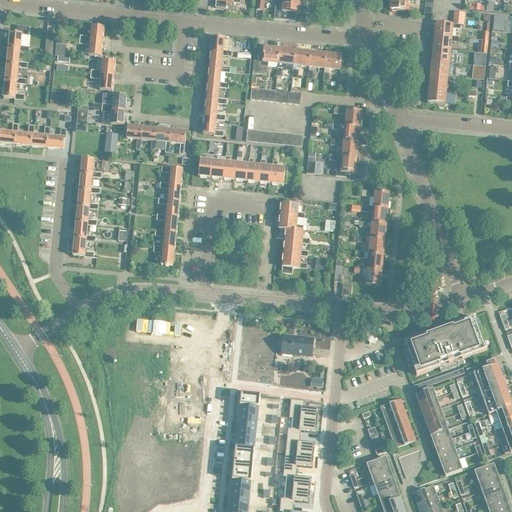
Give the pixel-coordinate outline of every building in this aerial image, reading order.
[(216,0),(215,8),(226,9),(226,2),(233,3),(240,3),(240,0),(216,0)] [(282,0),(282,8),(275,7),(273,20),(294,22),(295,13),(299,13),(300,5),(301,5),(301,0),(300,0),(282,0)] [(390,0),(389,10),(391,10),(391,11),(396,12),(396,10),(406,11),(407,2),(415,2),(414,0),(390,0)] [(432,14),(433,4),(429,4),(428,0),(424,0),(423,14),(432,14)] [(463,25),(464,13),(454,12),(453,24),(463,25)] [(451,38),(451,37),(452,28),(459,29),(460,25),(452,24),(452,25),(435,23),(433,36),(451,38)] [(19,50),(19,52),(28,53),(28,52),(32,53),(32,48),(20,46),(21,36),(29,37),(30,27),(18,26),(17,34),(14,33),(14,34),(10,33),(8,49),(19,50)] [(102,43),(103,28),(91,27),(89,37),(79,36),(79,40),(102,43)] [(51,55),(53,37),(46,36),(44,54),(51,55)] [(450,52),(450,51),(451,42),(458,43),(458,38),(451,37),(451,38),(433,36),(432,50),(450,52)] [(222,55),(222,56),(231,57),(231,51),(222,50),(223,38),(220,38),(220,37),(218,37),(218,38),(212,37),(210,54),(222,55)] [(102,43),(79,40),(79,44),(89,45),(88,56),(100,57),(102,43)] [(262,62),(253,61),(251,74),(266,75),(267,63),(278,64),(279,50),(268,48),(269,46),(264,45),(262,62)] [(279,47),(279,50),(278,64),(276,77),(277,77),(276,80),(281,81),(282,77),(283,64),(293,65),(294,51),(284,50),(284,48),(279,47)] [(8,49),(6,65),(18,67),(17,68),(26,69),(27,63),(18,62),(19,52),(19,50),(8,49)] [(295,49),(294,51),(293,65),(308,67),(310,53),(299,52),(300,49),(295,49)] [(310,50),(310,53),(308,67),(324,68),(325,54),(315,53),(315,51),(310,50)] [(450,52),(432,50),(431,63),(448,65),(449,64),(455,65),(457,51),(450,51),(450,52)] [(326,52),(325,54),(324,68),(322,81),(328,82),(329,69),(340,70),(341,56),(330,55),(330,52),(326,52)] [(220,71),(220,72),(229,73),(229,72),(233,73),(234,69),(229,68),(221,67),(222,56),(222,55),(210,54),(209,70),(220,71)] [(486,55),(476,54),(475,66),(485,67),(486,55)] [(90,70),(90,74),(113,77),(114,62),(102,61),(101,71),(90,70)] [(448,65),(431,63),(429,76),(447,78),(447,77),(448,68),(455,69),(455,65),(449,64),(448,65)] [(16,83),(16,84),(25,85),(25,79),(16,78),(17,68),(18,67),(6,65),(5,82),(16,83)] [(475,66),(473,79),(483,80),(485,67),(475,66)] [(209,70),(207,86),(219,87),(219,88),(227,89),(228,83),(219,82),(220,72),(220,71),(209,70)] [(113,77),(90,74),(89,78),(100,79),(99,90),(111,91),(113,77)] [(447,78),(429,76),(428,89),(446,91),(446,90),(447,81),(454,82),(454,77),(447,77),(447,78)] [(16,83),(5,82),(3,98),(13,99),(13,100),(23,101),(24,95),(15,94),(16,84),(16,83)] [(219,87),(207,86),(205,102),(217,103),(217,104),(226,105),(226,100),(217,99),(219,88),(219,87)] [(256,101),(257,90),(250,89),(249,100),(256,101)] [(446,91),(428,89),(427,103),(454,105),(455,95),(453,95),(453,91),(446,90),(446,91)] [(55,92),(54,103),(65,104),(66,94),(55,92)] [(101,104),(101,108),(124,111),(125,96),(113,95),(112,106),(101,104)] [(215,119),(215,120),(224,121),(225,115),(216,115),(217,104),(217,103),(205,102),(204,118),(215,119)] [(124,111),(101,108),(101,112),(111,114),(110,124),(122,126),(124,111)] [(86,122),(88,110),(78,109),(76,121),(86,122)] [(359,128),(359,127),(360,117),(363,117),(363,112),(347,110),(345,126),(359,128)] [(214,130),(215,120),(215,119),(204,118),(202,134),(213,135),(213,136),(223,137),(223,131),(214,130)] [(16,134),(17,134),(18,125),(12,124),(11,133),(0,132),(0,143),(14,145),(16,134)] [(31,147),(46,148),(47,137),(48,137),(49,128),(48,128),(49,124),(44,124),(43,137),(33,136),(32,135),(31,147)] [(357,143),(358,143),(359,132),(361,132),(362,128),(359,127),(359,128),(345,126),(332,124),(332,125),(329,125),(329,129),(332,129),(332,130),(344,131),(343,142),(357,143)] [(16,134),(14,145),(31,147),(32,135),(33,136),(34,126),(28,126),(27,135),(17,134),(16,134)] [(140,140),(142,127),(127,126),(126,138),(136,139),(135,150),(140,150),(141,140),(140,140)] [(155,141),(156,129),(142,127),(140,140),(141,140),(151,141),(150,151),(154,152),(155,141)] [(59,138),(48,137),(47,137),(46,148),(63,150),(64,139),(65,139),(66,129),(60,129),(59,138)] [(169,143),(171,130),(156,129),(155,141),(165,142),(164,153),(168,153),(169,143)] [(185,132),(171,130),(169,143),(180,144),(179,154),(183,155),(185,132)] [(251,142),(253,131),(245,130),(244,141),(251,142)] [(104,153),(115,154),(117,135),(106,134),(105,135),(104,153)] [(356,159),(356,158),(357,148),(360,148),(360,143),(358,143),(357,143),(343,142),(342,157),(356,159)] [(198,176),(210,178),(212,161),(204,160),(205,155),(201,154),(200,160),(198,176)] [(342,157),(329,155),(329,161),(341,162),(340,171),(336,171),(335,177),(346,178),(346,173),(354,174),(355,163),(358,163),(358,158),(356,158),(356,159),(342,157)] [(212,161),(210,178),(222,179),(224,162),(217,161),(217,156),(213,156),(212,161)] [(224,162),(222,179),(234,180),(236,163),(228,163),(229,157),(224,157),(224,162)] [(236,163),(234,180),(246,181),(248,165),(240,164),(241,158),(236,158),(236,163)] [(92,177),(100,178),(101,173),(92,172),(93,160),(89,160),(89,159),(87,159),(87,160),(81,159),(80,175),(92,177)] [(246,181),(258,182),(260,160),(248,159),(248,165),(246,181)] [(260,160),(258,182),(270,184),(272,167),(264,166),(265,161),(260,160)] [(272,162),(272,167),(270,184),(283,185),(284,168),(277,167),(277,162),(272,162)] [(307,162),(306,174),(313,175),(314,163),(307,162)] [(168,185),(180,186),(181,170),(171,169),(171,168),(161,167),(161,173),(169,173),(168,184),(168,185)] [(90,193),(90,194),(99,194),(99,189),(91,188),(92,177),(80,175),(78,192),(90,193)] [(167,201),(178,202),(180,186),(168,185),(168,184),(160,183),(159,189),(160,189),(159,199),(167,200),(167,201)] [(387,209),(388,198),(391,198),(391,194),(362,191),(361,196),(374,197),(373,207),(373,208),(387,209)] [(89,209),(88,209),(97,210),(98,205),(89,204),(90,194),(90,193),(78,192),(77,207),(89,209)] [(165,217),(177,218),(178,202),(167,201),(167,200),(159,199),(158,199),(158,204),(166,205),(165,216),(165,217)] [(279,217),(296,218),(304,219),(304,214),(297,213),(298,205),(281,204),(279,217)] [(386,225),(386,224),(387,213),(389,214),(390,209),(387,209),(373,208),(373,207),(360,206),(360,212),(372,213),(371,223),(386,225)] [(87,220),(88,209),(89,209),(77,207),(75,224),(87,225),(95,226),(96,221),(87,220)] [(164,233),(175,234),(177,218),(165,217),(165,216),(156,215),(156,221),(165,221),(164,232),(164,233)] [(285,230),(302,231),(306,232),(307,227),(296,225),(296,218),(279,217),(278,229),(285,230)] [(371,223),(359,222),(358,227),(371,228),(370,238),(370,239),(384,240),(385,229),(388,229),(388,225),(386,224),(386,225),(371,223)] [(87,225),(75,224),(74,239),(85,241),(85,242),(94,242),(94,237),(86,236),(87,225)] [(118,241),(127,242),(128,229),(119,228),(118,241)] [(284,242),(308,244),(309,239),(302,239),(302,231),(285,230),(284,242)] [(173,250),(175,234),(164,233),(164,232),(155,231),(154,237),(163,237),(162,248),(162,249),(173,250)] [(370,239),(370,238),(353,237),(353,242),(369,244),(368,254),(382,255),(383,244),(386,245),(387,240),(384,240),(370,239)] [(85,241),(74,239),(72,255),(83,257),(82,266),(92,267),(93,253),(84,252),(85,242),(85,241)] [(283,255),(300,256),(307,257),(308,244),(284,242),(283,255)] [(162,249),(162,248),(153,247),(153,252),(161,253),(160,265),(165,266),(167,267),(167,266),(172,267),(173,250),(162,249)] [(382,255),(368,254),(356,253),(355,258),(368,259),(367,269),(381,271),(381,270),(382,260),(385,260),(385,255),(382,255)] [(300,256),(283,255),(281,274),(291,275),(292,268),(305,270),(306,264),(299,263),(300,256)] [(325,262),(316,262),(315,270),(324,270),(325,262)] [(335,266),(333,282),(340,282),(341,267),(335,266)] [(381,271),(367,269),(354,268),(354,273),(366,274),(365,285),(380,286),(381,275),(383,275),(384,271),(381,270),(381,271)] [(475,319),(475,318),(404,343),(416,376),(439,368),(441,372),(463,364),(462,359),(487,350),(486,350),(485,350),(473,319),(475,319)] [(283,336),(281,354),(311,357),(313,339),(283,336)] [(112,387),(111,388),(113,388),(112,398),(127,399),(126,411),(146,413),(148,393),(150,393),(151,388),(156,388),(157,374),(153,374),(153,368),(151,368),(153,348),(117,344),(115,366),(114,366),(114,367),(119,367),(117,387),(112,387)] [(177,365),(187,367),(189,356),(179,354),(177,365)] [(477,384),(501,375),(495,359),(466,370),(468,376),(473,374),(477,384)] [(412,387),(414,392),(464,374),(462,369),(412,387)] [(256,384),(260,373),(255,370),(251,382),(256,384)] [(481,394),(505,386),(501,375),(477,384),(481,394)] [(485,405),(509,396),(505,386),(481,394),(485,405)] [(419,405),(436,399),(432,389),(415,395),(419,405)] [(241,395),(239,406),(258,408),(260,397),(241,395)] [(511,406),(511,404),(509,396),(485,405),(488,415),(496,412),(495,412),(511,406)] [(436,399),(419,405),(423,416),(439,409),(436,399)] [(384,418),(404,411),(400,400),(380,408),(384,418)] [(291,401),(289,419),(316,421),(317,410),(307,409),(303,409),(304,402),(291,401)] [(239,406),(238,417),(257,419),(258,408),(239,406)] [(496,412),(499,422),(511,417),(511,406),(495,412),(496,412)] [(439,409),(423,416),(426,426),(443,420),(439,409)] [(387,428),(408,421),(404,411),(384,418),(387,428)] [(238,417),(237,427),(256,429),(257,419),(238,417)] [(511,417),(499,422),(503,432),(511,429),(511,417)] [(288,429),(287,436),(300,438),(301,432),(304,432),(314,433),(316,422),(316,421),(289,419),(292,419),(291,430),(288,429)] [(430,436),(447,430),(443,420),(426,426),(430,436)] [(387,428),(391,439),(411,431),(408,421),(387,428)] [(237,427),(236,438),(255,440),(256,429),(237,427)] [(507,443),(511,440),(511,429),(503,432),(507,443)] [(447,430),(430,436),(434,446),(450,440),(447,430)] [(411,431),(391,439),(395,449),(415,442),(411,431)] [(132,439),(130,460),(142,461),(140,477),(150,478),(150,479),(151,479),(152,474),(172,476),(171,481),(172,481),(173,480),(194,482),(198,446),(178,444),(178,442),(172,441),(173,437),(159,436),(159,440),(153,439),(153,442),(132,439)] [(287,436),(285,454),(312,456),(312,455),(313,445),(303,444),(299,443),(300,438),(287,436)] [(236,438),(235,449),(259,451),(254,450),(255,440),(236,438)] [(437,456),(454,450),(450,440),(434,446),(437,456)] [(235,449),(234,459),(258,462),(259,451),(235,449)] [(441,466),(458,460),(454,450),(437,456),(441,466)] [(285,454),(284,471),(296,472),(297,467),(301,467),(311,468),(312,457),(312,456),(285,454)] [(234,459),(233,470),(252,472),(253,462),(258,462),(234,459)] [(370,475),(387,469),(383,459),(366,465),(370,475)] [(458,460),(441,466),(445,477),(462,471),(458,460)] [(474,472),(478,482),(495,476),(491,465),(474,472)] [(387,469),(370,475),(374,486),(391,479),(387,469)] [(233,470),(232,481),(253,483),(253,482),(251,482),(252,472),(233,470)] [(284,471),(283,478),(285,478),(284,489),(309,491),(309,490),(310,480),(300,479),(296,478),(296,472),(284,471)] [(495,476),(478,482),(482,492),(498,486),(495,476)] [(391,479),(374,486),(377,496),(394,490),(391,479)] [(232,481),(231,491),(252,494),(253,483),(232,481)] [(413,494),(417,504),(437,497),(433,486),(413,494)] [(498,486),(482,492),(485,502),(502,496),(498,486)] [(278,488),(277,499),(280,499),(280,506),(293,507),(293,501),(297,502),(307,503),(308,492),(309,491),(284,489),(278,488)] [(394,490),(377,496),(381,506),(398,500),(394,490)] [(231,491),(230,502),(249,504),(250,494),(252,494),(231,491)] [(347,508),(355,504),(350,494),(342,498),(347,508)] [(488,511),(490,511),(506,507),(502,496),(485,502),(488,511)] [(437,497),(417,504),(419,511),(427,511),(440,507),(437,497)] [(398,500),(381,506),(383,511),(395,511),(402,510),(398,500)] [(230,502),(228,511),(247,511),(249,504),(230,502)]
